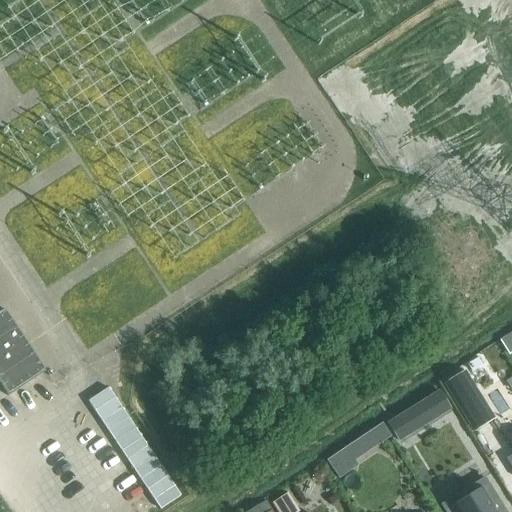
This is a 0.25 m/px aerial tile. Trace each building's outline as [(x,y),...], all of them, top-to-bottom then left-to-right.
[(0,384),(8,396),(46,371),(4,309),(0,311),(0,384)] [(511,334),(502,341),(511,356),(511,354),(511,334)] [(467,365),(472,372),(482,366),(477,359),(467,365)] [(473,432),(495,419),(465,372),(444,385),(473,432)] [(439,392),(423,402),(435,420),(450,410),(439,392)] [(398,443),(418,430),(407,412),(386,425),(398,443)] [(341,451),(326,460),(338,479),(353,470),(341,451)] [(508,511),(487,478),(442,506),(445,511),(508,511)] [(276,511),(298,511),(299,511),(288,495),(272,505),(276,511)] [(249,511),(272,511),(266,502),(249,511)]
